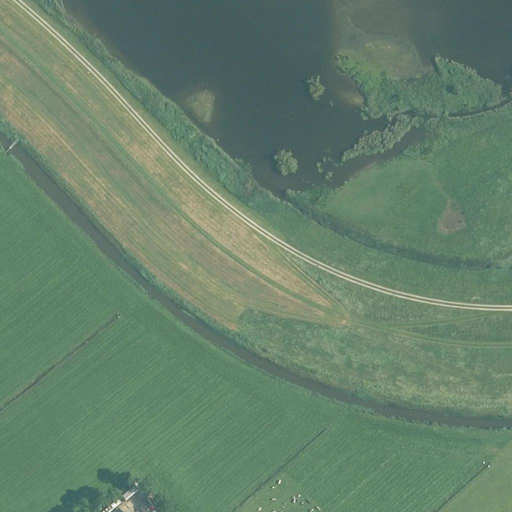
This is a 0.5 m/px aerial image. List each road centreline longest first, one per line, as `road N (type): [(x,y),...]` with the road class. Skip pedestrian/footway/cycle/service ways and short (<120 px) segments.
road 1 (track): [(0,30),(186,219),(274,284),(394,331),(511,346)]
road 2 (track): [(475,374),(371,325),(509,307)]
road 3 (track): [(259,228),(354,319)]
